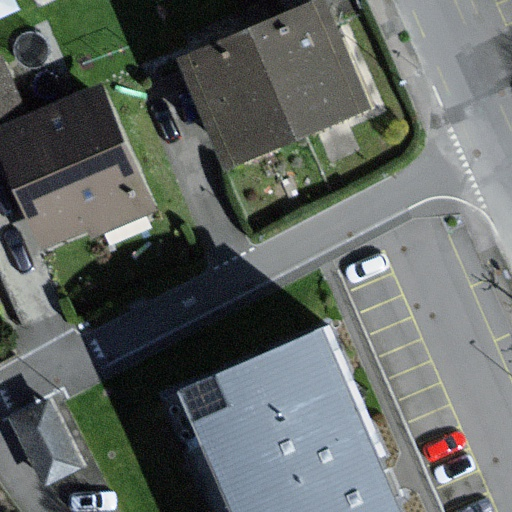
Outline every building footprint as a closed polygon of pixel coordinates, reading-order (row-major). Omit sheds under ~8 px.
[(375,112),(326,3),(189,63),(238,173),(375,112)] [(0,127),(25,117),(0,60),(0,127)] [(151,207),(105,90),(0,131),(0,147),(41,250),(151,207)] [(408,511),(332,329),(189,388),(241,511),(408,511)] [(81,466),(48,400),(17,416),(50,482),(81,466)]
